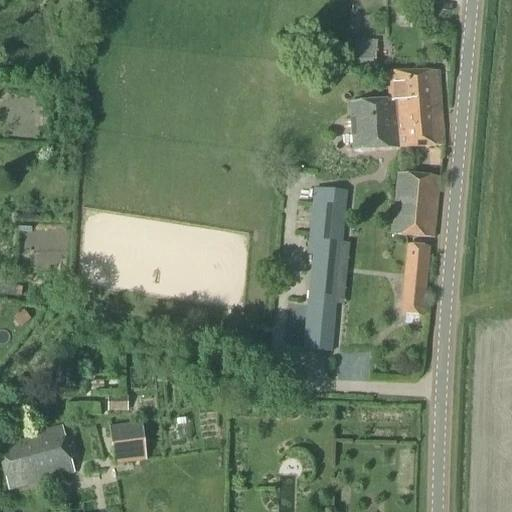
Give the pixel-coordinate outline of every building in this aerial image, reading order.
[(374,53),(373,43),(358,43),(359,54),(354,54),(355,69),(376,69),(375,53),(374,53)] [(389,102),(351,104),(354,151),(443,146),(438,73),(388,74),(389,102)] [(433,239),(439,179),(397,175),(392,236),(433,239)] [(329,353),(346,192),(314,189),(297,349),(329,353)] [(421,317),(428,249),(407,247),(400,315),(421,317)] [(24,311),(12,320),(19,330),(31,321),(24,311)] [(141,423),(108,427),(113,464),(145,460),(141,423)] [(0,460),(8,491),(74,474),(62,427),(0,443),(0,460)]
